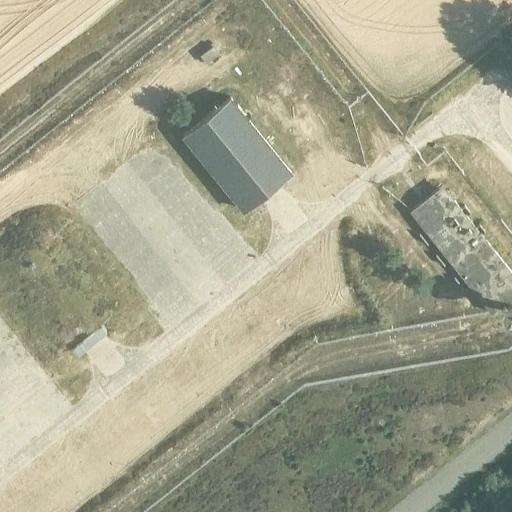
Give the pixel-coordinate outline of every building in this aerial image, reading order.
[(212,40),(199,51),(209,63),(222,52),(212,40)] [(243,212),(293,172),(231,97),(181,136),(243,212)] [(485,183),(502,169),(487,150),(470,164),(485,183)] [(511,294),(511,273),(443,185),(409,211),(491,314),(500,306),(500,305),(504,297),(511,294)] [(511,294),(504,297),(500,305),(500,306),(503,314),(511,318),(511,317),(511,294)] [(100,319),(68,335),(76,350),(107,334),(100,319)]
